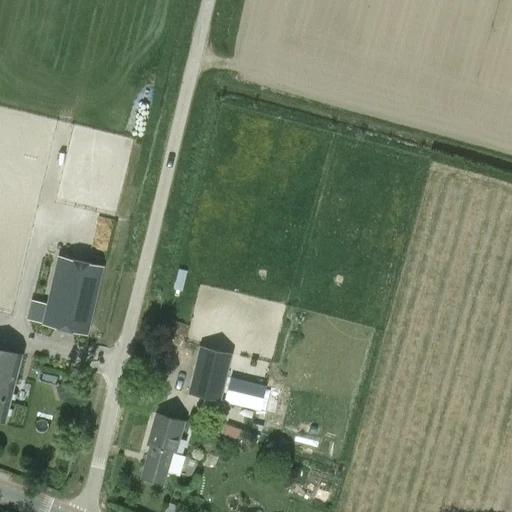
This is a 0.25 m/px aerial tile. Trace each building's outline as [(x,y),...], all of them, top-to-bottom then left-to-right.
[(49,314),(33,307),(28,327),(85,340),(100,276),(58,268),(49,314)] [(200,347),(188,391),(188,395),(220,401),(232,355),(200,347)] [(22,355),(0,349),(0,420),(5,421),(22,355)] [(249,406),(254,382),(230,377),(224,401),(249,406)] [(63,397),(75,394),(72,382),(60,386),(63,397)] [(174,453),(184,422),(156,413),(146,444),(150,445),(140,475),(162,482),(172,452),(174,453)]
